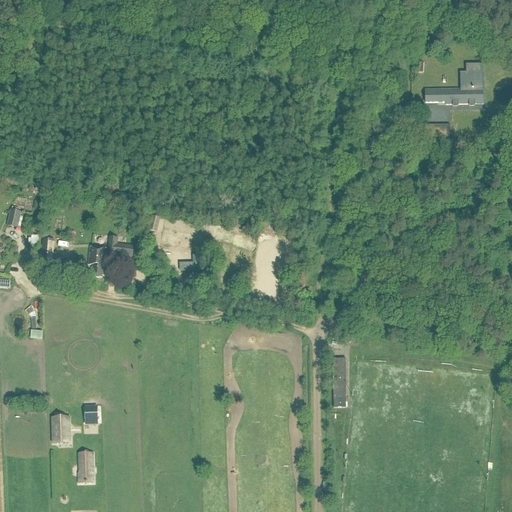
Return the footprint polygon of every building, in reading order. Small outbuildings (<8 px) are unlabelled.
[(460,106),(460,90),(425,90),(426,104),(446,104),(446,106),(460,106)] [(7,178),(6,188),(23,190),(23,186),(36,187),(35,192),(44,193),(45,187),(45,183),(7,178)] [(11,210),(7,227),(20,229),(23,217),(21,216),(22,210),(12,208),(12,210),(11,210)] [(151,217),(147,231),(155,233),(159,219),(151,217)] [(109,238),(107,255),(133,257),(134,247),(117,245),(118,239),(109,238)] [(42,240),(41,252),(52,253),(54,241),(42,240)] [(88,265),(92,266),(92,275),(94,275),(94,278),(102,278),(102,276),(105,276),(107,253),(94,252),(90,252),(88,265)] [(333,359),(333,408),(346,408),(346,359),(333,359)] [(98,408),(84,408),(85,426),(98,426),(98,408)] [(52,420),(53,445),(69,444),(68,419),(52,420)] [(93,484),(92,455),(79,455),(79,470),(81,470),(81,474),(78,474),(79,484),(93,484)]
